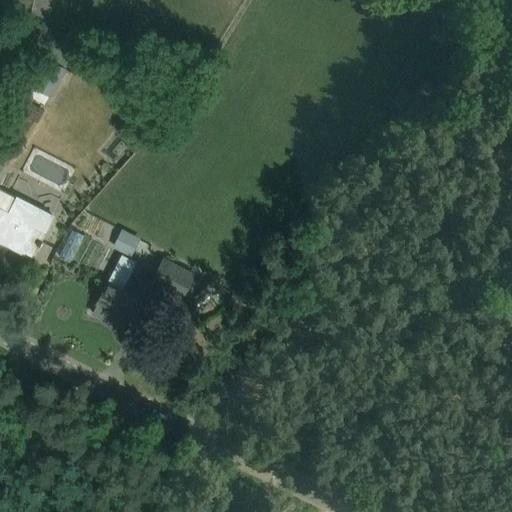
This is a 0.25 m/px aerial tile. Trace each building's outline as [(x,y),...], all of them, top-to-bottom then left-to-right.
[(63,71),(47,63),(34,89),(49,98),(63,71)] [(39,241),(52,216),(0,189),(0,241),(31,257),(37,245),(39,246),(41,242),(39,241)] [(69,254),(86,258),(93,230),(76,226),(69,254)] [(123,245),(148,255),(156,238),(130,227),(123,245)] [(131,323),(142,301),(121,290),(135,261),(121,254),(95,305),(96,306),(92,314),(125,331),(129,322),(131,323)] [(181,297),(193,273),(163,258),(151,282),(181,297)]
